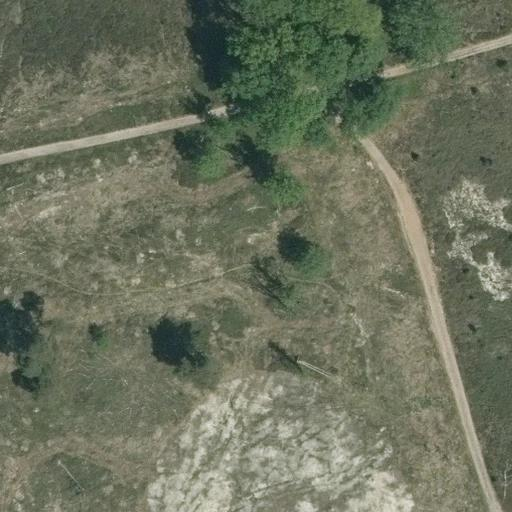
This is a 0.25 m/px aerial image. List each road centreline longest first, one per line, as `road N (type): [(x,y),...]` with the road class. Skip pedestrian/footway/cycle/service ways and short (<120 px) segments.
road 1 (track): [(496,511),(396,187),(317,89)]
road 2 (track): [(317,89),(0,160)]
